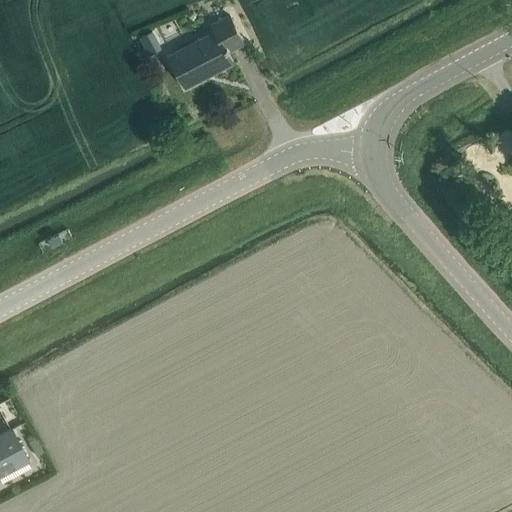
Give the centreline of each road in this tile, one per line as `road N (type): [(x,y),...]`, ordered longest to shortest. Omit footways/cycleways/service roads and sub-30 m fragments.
road 1 (tertiary): [(0,306),(294,154),(375,153)]
road 2 (tertiary): [(511,331),(400,206),(381,180),(375,153)]
road 3 (tertiary): [(375,153),(392,107),(511,38)]
